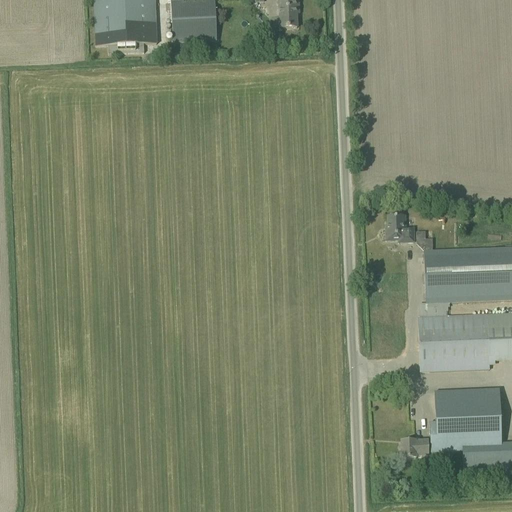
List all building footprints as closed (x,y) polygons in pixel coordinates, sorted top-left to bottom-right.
[(93,0),(95,48),(107,48),(108,56),(143,55),(143,46),(156,46),(154,0),(93,0)] [(168,0),(171,45),(215,43),(213,0),(214,0),(168,0)] [(269,19),(269,31),(275,30),(296,29),(296,16),(298,15),(297,0),(275,0),(277,19),(269,19)] [(387,218),(387,233),(389,233),(389,242),(400,242),(400,245),(413,244),(412,228),(405,228),(404,218),(387,218)] [(511,248),(423,252),(425,305),(425,306),(447,305),(511,302),(511,248)] [(511,313),(422,316),(424,353),(511,349),(511,313)] [(501,453),(500,428),(444,430),(443,424),(429,425),(430,455),(501,453)] [(400,444),(401,461),(415,461),(415,459),(421,458),(421,462),(427,462),(426,443),(400,444)] [(463,487),(511,485),(511,476),(463,478),(463,487)]
